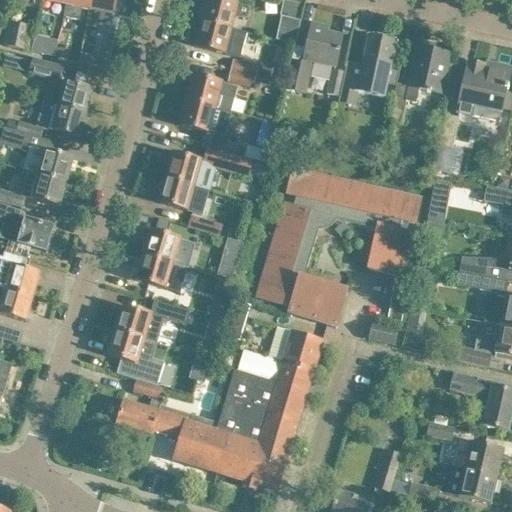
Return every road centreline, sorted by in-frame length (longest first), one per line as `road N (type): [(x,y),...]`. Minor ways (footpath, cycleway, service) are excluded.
road 1 (residential): [(29,468),(160,0)]
road 2 (residential): [(297,511),(349,342)]
road 3 (unclassified): [(511,30),(373,0)]
